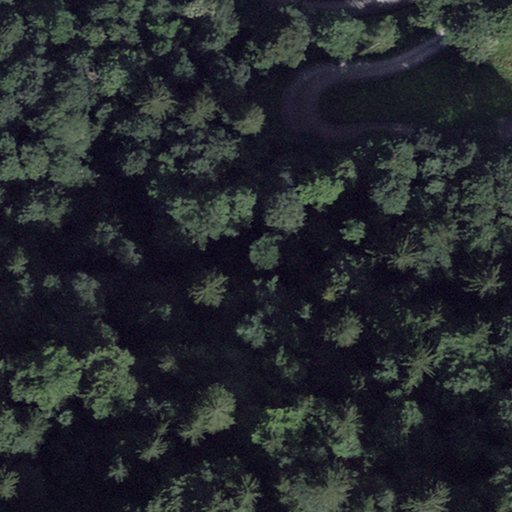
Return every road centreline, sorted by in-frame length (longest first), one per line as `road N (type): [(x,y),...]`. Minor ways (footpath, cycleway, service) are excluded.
road 1 (track): [(511,149),(358,143),(303,123),(291,99),(317,73),(375,76),(418,61),(464,25),(511,11)]
road 2 (track): [(405,0),(323,20),(240,0)]
